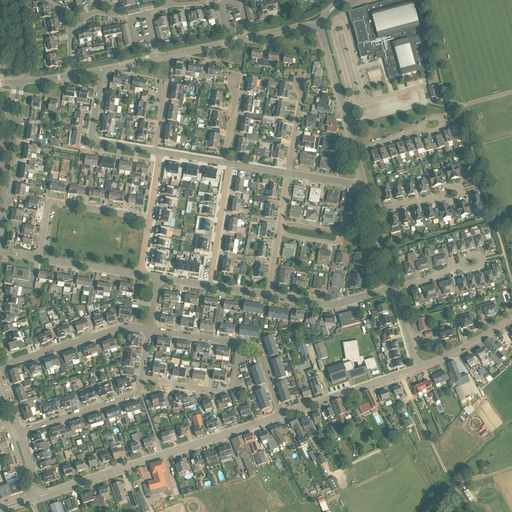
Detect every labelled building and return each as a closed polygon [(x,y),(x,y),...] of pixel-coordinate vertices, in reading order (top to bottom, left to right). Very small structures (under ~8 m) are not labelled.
[(129,0),(121,2),(122,5),(123,5),(123,8),(127,7),(127,9),(130,9),(130,8),(130,6),(131,6),(130,0),(129,0)] [(259,20),(269,18),(267,11),(270,10),(270,12),(278,11),(277,7),(278,6),(277,0),(270,2),(266,3),(265,2),(258,4),(260,13),(258,13),(259,17),(258,17),(259,20)] [(419,35),(416,36),(415,32),(419,31),(419,28),(420,28),(418,21),(424,20),(420,3),(414,5),(412,0),(384,0),(384,2),(369,6),(369,5),(363,7),(364,8),(348,12),(352,26),(352,24),(353,24),(358,44),(357,45),(357,43),(361,59),(361,58),(368,56),(368,57),(377,54),(376,53),(379,52),(379,54),(382,53),(390,80),(402,76),(403,80),(418,76),(426,74),(420,53),(423,52),(422,49),(419,50),(418,44),(421,43),(419,35)] [(219,12),(216,13),(215,9),(212,10),(212,11),(206,13),(208,21),(215,20),(221,19),(219,12)] [(47,18),(50,17),(50,14),(51,14),(50,11),(41,13),(38,13),(40,22),(48,20),(47,18)] [(194,25),(198,25),(195,11),(190,12),(191,14),(188,15),(190,24),(194,23),(194,25)] [(195,11),(198,25),(198,27),(201,26),(201,24),(200,21),(204,20),(202,11),(198,12),(196,12),(196,11),(195,11)] [(177,14),(173,15),(173,17),(171,18),(173,27),(176,26),(177,28),(180,27),(177,14)] [(177,14),(180,27),(180,28),(183,27),(182,24),(186,23),(184,14),(179,15),(178,14),(177,14)] [(163,32),(169,31),(166,18),(161,19),(161,17),(157,18),(158,21),(154,22),(156,29),(162,28),(162,31),(163,32)] [(46,27),(46,29),(58,26),(58,23),(56,24),(56,21),(48,23),(49,26),(46,27)] [(94,24),(91,25),(91,26),(88,27),(89,30),(90,35),(91,35),(94,34),(95,37),(97,36),(94,24)] [(102,32),(100,24),(97,25),(97,24),(94,24),(97,36),(97,37),(103,36),(103,35),(102,35),(102,32)] [(111,39),(108,27),(106,27),(106,28),(103,29),(105,37),(109,36),(109,39),(111,39)] [(83,30),(81,31),(81,32),(78,33),(80,41),(83,40),(84,43),(86,42),(83,30)] [(56,41),(55,41),(54,38),(47,40),(47,43),(44,44),(45,46),(57,43),(56,41)] [(265,59),(261,58),(262,52),(253,50),(252,58),(257,59),(256,65),(264,66),(265,59)] [(272,61),(278,62),(279,55),(270,53),(269,60),(265,59),(264,66),(271,67),(272,61)] [(56,58),(55,58),(55,55),(47,57),(48,60),(45,61),(45,63),(57,60),(56,58)] [(90,55),(78,57),(78,60),(80,60),(80,63),(88,61),(87,57),(90,56),(90,55)] [(294,57),(285,56),(284,63),(289,64),(289,69),(285,68),(284,75),(291,76),(294,57)] [(185,77),(186,70),(183,70),(184,63),(184,64),(178,63),(178,62),(177,62),(175,76),(179,77),(180,76),(185,77)] [(314,78),(321,79),(322,69),(320,69),(321,63),(314,62),(312,74),(315,75),(314,78)] [(197,66),(195,65),(194,64),(194,65),(190,64),(189,71),(186,70),(185,77),(191,77),(195,78),(195,74),(197,66)] [(205,73),(203,73),(204,66),(203,66),(203,67),(197,66),(195,74),(199,75),(199,78),(204,79),(205,73)] [(215,77),(216,68),(214,68),(213,68),(209,67),(208,74),(205,73),(204,79),(204,83),(207,83),(208,80),(210,80),(211,78),(214,79),(215,77)] [(216,68),(215,77),(219,77),(218,83),(224,84),(225,76),(222,76),(223,69),(222,69),(216,68)] [(121,78),(119,77),(118,77),(115,76),(114,83),(111,82),(109,89),(115,90),(116,85),(120,85),(121,78)] [(121,78),(120,85),(124,86),(123,91),(129,92),(130,85),(127,85),(128,79),(128,78),(128,79),(121,78)] [(257,80),(250,78),(249,79),(250,79),(249,85),(256,87),(257,80)] [(326,81),(321,80),(321,79),(314,78),(313,87),(317,88),(316,90),(322,91),(322,92),(327,93),(328,87),(325,87),(326,81)] [(133,86),(130,85),(129,92),(135,92),(136,88),(139,89),(141,81),(139,81),(139,80),(138,80),(134,80),(133,86)] [(148,96),(150,88),(146,88),(147,82),(141,81),(139,89),(143,89),(142,95),(148,96)] [(184,95),(186,96),(187,91),(184,91),(185,85),(174,83),(174,86),(173,86),(172,93),(184,95)] [(289,85),(282,84),(280,90),(288,92),(289,85)] [(248,92),(247,92),(258,94),(259,94),(260,87),(256,87),(249,85),(248,92)] [(70,97),(74,98),(76,90),(68,89),(67,95),(63,95),(62,102),(70,103),(70,97)] [(212,100),(222,101),(221,101),(222,94),(222,91),(211,89),(211,93),(213,94),(212,100)] [(288,92),(280,90),(279,98),(289,99),(289,95),(287,95),(288,92)] [(89,92),(81,91),(80,99),(83,99),(83,103),(87,103),(89,92)] [(173,104),(182,105),(184,95),(172,93),(171,100),(173,101),(173,104),(171,103),(171,104),(173,104)] [(125,97),(110,95),(110,98),(108,97),(107,105),(115,106),(116,99),(124,100),(125,97)] [(41,101),(34,100),(34,99),(33,99),(31,112),(35,113),(36,108),(40,109),(41,101)] [(257,100),(254,100),(246,99),(245,106),(253,107),(256,108),(258,100),(257,100)] [(218,108),(220,108),(221,101),(222,101),(212,100),(211,107),(209,107),(209,110),(211,110),(219,111),(217,111),(218,108)] [(330,101),(320,100),(319,103),(317,103),(316,106),(313,106),(312,110),(318,111),(329,113),(330,108),(328,108),(329,106),(330,104),(329,104),(330,101)] [(58,103),(51,102),(50,106),(50,107),(46,106),(45,113),(49,113),(49,111),(56,112),(55,115),(60,116),(61,109),(57,108),(58,103)] [(147,104),(139,103),(138,110),(146,111),(147,104)] [(182,105),(173,104),(172,107),(170,106),(169,113),(169,114),(178,115),(180,115),(181,109),(182,109),(182,105)] [(286,106),(286,105),(278,104),(278,108),(274,107),(273,110),(285,112),(286,106)] [(105,112),(116,114),(116,117),(122,117),(122,114),(117,113),(118,107),(115,106),(107,105),(105,112)] [(252,114),(253,110),(259,111),(260,108),(256,108),(253,107),(245,106),(244,112),(244,113),(252,114)] [(146,111),(138,110),(137,117),(145,118),(146,111)] [(209,120),(213,121),(223,122),(222,122),(223,115),(221,115),(222,112),(219,111),(211,110),(209,120)] [(273,114),(276,114),(276,118),(284,119),(284,118),(285,112),(273,110),(273,114)] [(85,114),(78,112),(77,119),(84,121),(85,114)] [(169,124),(179,126),(180,124),(178,122),(177,121),(178,115),(169,114),(169,113),(168,113),(168,114),(169,114),(168,121),(170,121),(169,124)] [(315,129),(317,116),(311,115),(311,120),(307,119),(306,123),(307,123),(306,128),(315,129)] [(337,121),(335,121),(335,118),(327,116),(326,126),(328,126),(327,131),(337,133),(338,127),(336,127),(337,121)] [(115,126),(115,123),(112,122),(112,119),(105,117),(103,125),(111,126),(115,126)] [(74,119),(72,126),(62,124),(62,127),(66,128),(74,129),(74,126),(83,128),(84,121),(77,119),(74,119)] [(254,125),(250,124),(251,120),(243,119),(242,126),(250,127),(254,128),(254,125)] [(212,131),(218,132),(219,129),(221,129),(222,122),(223,123),(223,122),(213,121),(212,131)] [(149,125),(141,123),(138,123),(136,130),(140,131),(148,132),(149,125)] [(166,134),(178,136),(178,134),(179,133),(180,132),(180,131),(180,129),(179,129),(179,126),(169,124),(169,127),(167,127),(166,134)] [(287,127),(288,127),(288,126),(280,125),(276,124),(275,131),(286,133),(287,127)] [(42,126),(40,125),(35,125),(35,128),(29,127),(28,133),(40,135),(42,126)] [(111,126),(103,125),(102,132),(105,132),(105,135),(111,136),(112,133),(110,133),(111,126)] [(241,133),(247,134),(248,134),(250,127),(242,126),(241,132),(241,133)] [(454,149),(455,148),(458,148),(457,138),(461,137),(460,133),(461,133),(459,128),(458,129),(458,126),(452,127),(453,133),(450,134),(453,142),(454,149)] [(82,133),(74,132),(74,129),(66,128),(65,131),(70,131),(69,138),(73,139),(80,140),(82,133)] [(148,132),(140,131),(139,137),(137,137),(137,140),(144,142),(144,139),(147,139),(147,138),(147,136),(148,132)] [(218,132),(212,131),(210,141),(219,143),(220,136),(218,135),(218,132)] [(275,131),(274,135),(278,135),(277,139),(285,140),(286,133),(275,131)] [(450,134),(450,131),(444,132),(445,138),(442,138),(445,147),(446,152),(449,151),(449,143),(453,142),(450,134)] [(40,136),(40,135),(28,133),(27,140),(33,141),(32,144),(41,146),(42,142),(39,142),(39,139),(40,136)] [(165,144),(176,146),(177,143),(180,143),(181,137),(178,136),(166,134),(164,141),(167,141),(166,144),(165,144)] [(316,138),(304,136),(302,143),(303,143),(302,147),(314,149),(316,138)] [(442,138),(442,136),(436,137),(437,142),(434,143),(436,149),(445,147),(442,138)] [(416,145),(418,151),(426,148),(425,142),(422,143),(420,138),(414,140),(416,145)] [(73,139),(72,146),(79,147),(80,140),(73,139)] [(246,147),(247,140),(246,140),(240,139),(239,139),(240,139),(239,146),(246,147)] [(260,139),(259,142),(273,144),(271,151),(275,152),(283,153),(284,147),(284,146),(274,145),(274,142),(267,140),(260,139)] [(336,141),(324,139),(323,145),(322,150),(329,151),(334,152),(335,145),(336,141)] [(436,149),(434,143),(431,144),(430,139),(424,141),(425,142),(426,148),(427,152),(436,149)] [(416,145),(413,146),(412,140),(406,142),(407,147),(409,153),(413,152),(417,159),(420,158),(418,151),(416,145)] [(209,149),(208,151),(216,153),(215,152),(215,149),(218,150),(219,143),(210,141),(210,142),(209,149)] [(399,150),(400,156),(401,156),(404,155),(408,162),(411,161),(409,153),(407,147),(404,148),(403,143),(397,144),(399,150)] [(32,144),(32,147),(26,146),(24,153),(36,155),(37,155),(38,149),(41,149),(41,146),(32,144)] [(390,152),(392,158),(395,157),(400,166),(403,165),(401,156),(400,156),(399,150),(396,151),(394,145),(388,147),(390,152)] [(246,147),(239,146),(237,153),(240,153),(239,157),(248,159),(248,155),(245,154),(246,147)] [(387,153),(386,148),(380,149),(381,155),(383,161),(392,158),(390,152),(387,153)] [(266,151),(258,149),(257,157),(265,158),(266,151)] [(377,150),(371,152),(372,155),(371,155),(372,159),(373,159),(374,163),(378,162),(383,171),(386,170),(383,161),(381,155),(378,156),(377,150)] [(274,159),(282,160),(283,153),(275,152),(274,159)] [(39,162),(36,162),(36,159),(36,155),(24,153),(23,160),(29,161),(29,164),(35,165),(39,165),(39,162)] [(315,156),(301,154),(300,158),(301,159),(300,165),(314,167),(315,160),(314,160),(315,156)] [(332,159),(322,157),(320,168),(326,169),(331,170),(333,162),(332,162),(332,159)] [(461,167),(460,163),(455,164),(455,167),(451,168),(455,179),(460,177),(459,172),(462,171),(461,167)] [(35,165),(29,164),(28,167),(22,166),(21,173),(29,174),(30,170),(34,171),(35,165)] [(143,166),(137,165),(137,170),(135,176),(133,175),(132,179),(132,184),(134,185),(135,185),(136,178),(141,178),(142,174),(143,166)] [(455,179),(451,168),(448,169),(447,166),(444,167),(442,168),(443,170),(444,176),(447,175),(449,180),(455,179)] [(470,167),(467,168),(466,166),(461,167),(462,171),(463,175),(466,174),(468,180),(474,178),(473,174),(472,174),(470,167)] [(242,178),(246,178),(246,171),(239,170),(238,179),(242,179),(242,178)] [(443,170),(438,171),(438,174),(435,174),(438,186),(443,184),(442,179),(445,178),(444,176),(443,170)] [(28,184),(32,184),(33,178),(29,178),(29,174),(21,173),(20,179),(26,180),(26,184),(28,184)] [(435,174),(431,175),(430,173),(425,175),(426,177),(428,182),(431,182),(432,187),(438,186),(435,174)] [(66,185),(68,185),(70,178),(67,177),(66,182),(59,181),(58,185),(57,192),(65,193),(66,185)] [(412,185),(415,185),(413,177),(410,178),(411,180),(409,181),(409,183),(406,184),(408,191),(407,191),(408,196),(415,194),(412,185)] [(421,178),(421,181),(418,182),(420,189),(419,189),(420,193),(427,191),(425,186),(428,185),(428,182),(426,177),(421,178)] [(263,179),(262,183),(262,184),(270,185),(269,191),(278,193),(279,186),(274,185),(275,182),(269,181),(269,180),(263,179)] [(400,188),(403,187),(401,179),(398,180),(399,183),(397,183),(397,186),(393,187),(395,194),(396,198),(403,196),(400,188)] [(30,184),(32,185),(32,184),(28,184),(26,184),(22,183),(22,186),(17,185),(17,188),(15,188),(14,190),(26,192),(28,192),(29,187),(30,187),(30,184)] [(389,183),(386,183),(387,186),(379,188),(381,195),(383,194),(384,197),(383,197),(384,202),(391,200),(388,191),(391,190),(389,183)] [(57,192),(58,185),(52,184),(50,191),(57,192)] [(79,185),(73,184),(73,187),(71,187),(70,194),(77,195),(78,188),(79,185)] [(305,187),(295,185),(293,196),(303,198),(305,187)] [(163,189),(162,194),(175,196),(176,191),(180,192),(180,188),(167,186),(167,189),(163,189)] [(243,197),(249,198),(249,197),(249,195),(246,195),(248,188),(244,187),(236,186),(235,192),(243,194),(242,194),(243,194),(243,197)] [(84,196),(85,189),(78,188),(77,195),(84,196)] [(321,190),(311,188),(309,201),(319,203),(321,190)] [(97,198),(104,200),(105,190),(98,189),(98,191),(97,198)] [(14,190),(14,192),(16,192),(16,196),(20,196),(20,199),(26,200),(26,197),(25,197),(26,192),(14,190)] [(97,198),(98,191),(91,190),(90,197),(97,198)] [(124,196),(118,194),(118,191),(117,194),(116,202),(123,203),(124,196)] [(265,197),(268,198),(277,199),(278,193),(269,191),(267,191),(265,197)] [(339,193),(328,191),(326,203),(337,205),(339,193)] [(199,192),(198,196),(203,197),(202,202),(214,204),(215,198),(212,198),(212,195),(199,192)] [(116,202),(117,194),(110,193),(109,200),(116,202)] [(481,205),(479,198),(480,198),(478,193),(472,195),(473,201),(470,202),(472,207),(473,210),(473,209),(477,208),(477,206),(481,205)] [(342,197),(341,202),(344,203),(344,207),(355,209),(356,202),(357,202),(357,201),(357,196),(357,198),(351,197),(351,195),(346,194),(345,197),(342,197)] [(136,205),(137,198),(130,196),(129,204),(136,205)] [(30,206),(41,207),(41,205),(39,205),(39,202),(35,201),(35,198),(29,197),(29,200),(30,200),(30,206)] [(162,199),(161,205),(174,207),(174,202),(178,202),(178,199),(166,197),(165,200),(162,199)] [(245,201),(248,201),(249,199),(249,198),(243,197),(242,201),(234,199),(233,206),(240,207),(244,208),(245,201)] [(143,206),(144,199),(137,198),(136,205),(143,206)] [(301,212),(303,212),(305,204),(302,203),(301,208),(292,206),(292,202),(289,217),(300,219),(301,212)] [(473,210),(472,207),(469,208),(467,203),(462,204),(465,215),(468,214),(469,217),(474,215),(473,209),(473,210)] [(275,206),(263,204),(262,210),(266,211),(274,212),(275,206)] [(465,215),(462,204),(456,206),(458,211),(455,212),(456,218),(457,220),(462,219),(462,216),(465,215)] [(200,205),(199,208),(200,209),(199,214),(212,216),(213,210),(210,209),(210,207),(200,205)] [(37,212),(38,212),(38,209),(40,209),(41,207),(30,206),(29,211),(27,211),(27,214),(33,214),(32,219),(36,219),(37,212)] [(456,218),(455,212),(454,210),(451,211),(450,206),(444,207),(447,218),(450,217),(452,220),(456,218)] [(436,211),(433,212),(431,207),(425,208),(426,213),(427,213),(429,219),(432,218),(433,221),(438,219),(437,215),(436,211)] [(447,218),(444,207),(438,209),(440,214),(437,215),(438,219),(439,223),(444,222),(444,219),(447,218)] [(22,212),(24,212),(24,209),(18,208),(18,211),(13,210),(13,214),(10,213),(10,215),(21,217),(22,212)] [(159,213),(158,216),(171,218),(171,219),(173,219),(174,213),(172,213),(172,210),(166,209),(166,212),(160,211),(159,214),(159,213)] [(419,209),(412,211),(414,215),(415,215),(416,222),(420,221),(421,223),(423,223),(423,225),(427,224),(425,217),(421,217),(419,209)] [(318,212),(313,211),(308,210),(306,220),(316,222),(318,212)] [(412,219),(409,220),(407,211),(400,213),(401,218),(402,217),(404,224),(408,223),(409,225),(410,225),(411,228),(414,227),(412,219)] [(336,214),(325,212),(323,223),(334,225),(336,214)] [(24,218),(21,217),(10,215),(10,217),(12,217),(11,221),(16,222),(15,225),(17,225),(21,225),(22,223),(23,223),(24,218)] [(350,216),(341,215),(339,226),(346,227),(346,225),(352,226),(354,218),(350,218),(350,216)] [(400,222),(397,223),(395,215),(388,216),(390,221),(392,228),(391,228),(393,233),(403,230),(400,222)] [(158,219),(158,222),(164,223),(164,226),(170,227),(171,219),(171,218),(158,216),(158,219)] [(198,216),(197,220),(201,221),(200,226),(210,227),(211,222),(208,221),(208,218),(198,216)] [(36,219),(32,219),(31,223),(25,222),(25,225),(26,225),(25,231),(37,233),(37,231),(35,230),(35,227),(34,227),(36,219)] [(251,219),(250,222),(249,229),(251,229),(252,222),(258,223),(259,220),(251,219)] [(271,232),(272,226),(260,224),(260,227),(263,227),(263,231),(271,232)] [(195,230),(195,234),(205,235),(206,232),(209,233),(210,227),(200,226),(199,231),(199,230),(195,230)] [(157,229),(156,235),(166,237),(167,232),(171,232),(171,228),(161,227),(160,230),(157,229)] [(472,236),(474,243),(477,242),(478,246),(478,247),(483,245),(484,245),(480,234),(476,235),(473,228),(470,229),(472,236)] [(469,229),(472,237),(468,238),(464,231),(461,231),(463,239),(465,245),(468,244),(469,249),(475,248),(474,243),(472,236),(470,229),(469,229)] [(37,233),(25,231),(24,236),(25,236),(24,238),(24,239),(35,241),(36,238),(34,237),(34,234),(36,234),(37,233)] [(452,234),(454,242),(446,244),(449,258),(453,257),(452,254),(453,253),(453,254),(457,253),(456,248),(458,247),(454,233),(452,234)] [(455,233),(454,233),(458,247),(459,247),(460,251),(460,252),(466,250),(465,245),(463,239),(459,240),(455,233)] [(484,233),(480,234),(484,248),(487,247),(489,251),(488,251),(489,252),(494,250),(495,250),(494,247),(495,247),(496,247),(493,242),(493,243),(492,243),(491,239),(487,240),(485,236),(484,233)] [(197,236),(196,239),(198,239),(197,245),(207,246),(208,241),(202,240),(202,237),(197,236)] [(155,240),(154,245),(165,247),(166,242),(169,243),(170,239),(159,237),(159,240),(155,240)] [(259,251),(268,252),(269,246),(258,244),(257,250),(259,251)] [(446,244),(442,245),(443,253),(439,254),(442,265),(448,263),(447,263),(446,259),(449,258),(446,244)] [(194,250),(194,253),(200,254),(200,251),(206,252),(207,246),(197,245),(196,250),(194,250)] [(295,246),(286,245),(285,247),(285,249),(285,251),(284,251),(283,257),(292,259),(295,246)] [(313,250),(307,249),(305,249),(305,248),(302,247),(300,260),(311,262),(313,250)] [(439,254),(435,255),(431,248),(428,249),(432,263),(435,262),(436,266),(436,267),(442,265),(439,254)] [(422,259),(425,270),(430,268),(429,263),(432,263),(428,249),(425,250),(425,258),(422,259)] [(153,252),(152,258),(162,259),(163,255),(167,255),(167,251),(157,250),(156,253),(153,252)] [(331,252),(320,250),(318,262),(329,264),(331,252)] [(349,255),(341,254),(338,253),(336,263),(343,264),(342,267),(346,268),(347,265),(349,255)] [(364,259),(365,259),(366,255),(356,253),(355,258),(354,258),(353,265),(355,265),(363,266),(364,259)] [(422,259),(418,260),(414,253),(413,253),(411,254),(415,268),(418,267),(419,271),(419,272),(425,270),(422,259)] [(411,254),(408,255),(408,263),(404,264),(405,267),(404,268),(404,267),(404,272),(405,272),(406,272),(407,275),(408,275),(413,273),(412,268),(415,268),(411,254)] [(152,258),(151,263),(155,264),(154,267),(165,268),(165,265),(161,264),(162,259),(152,258)] [(502,278),(501,272),(502,272),(503,272),(500,267),(500,268),(499,264),(498,265),(493,266),(493,267),(495,274),(492,275),(494,283),(498,282),(497,280),(502,278)] [(223,266),(222,272),(233,274),(234,267),(231,267),(223,266)] [(280,277),(279,283),(288,285),(290,272),(291,268),(282,266),(281,270),(280,270),(280,275),(281,275),(281,278),(280,277)] [(30,271),(8,267),(6,277),(4,277),(4,278),(6,279),(5,284),(10,285),(13,286),(14,279),(29,282),(30,271)] [(265,272),(256,271),(253,271),(252,277),(255,277),(263,279),(265,272)] [(47,273),(40,272),(39,279),(46,280),(47,273)] [(54,274),(51,274),(51,272),(47,272),(47,273),(46,280),(53,281),(54,274)] [(487,279),(486,280),(488,287),(491,287),(491,284),(494,283),(492,275),(491,272),(485,273),(487,279)] [(345,275),(333,273),(332,283),(332,286),(338,287),(343,288),(342,289),(343,289),(345,275)] [(308,276),(304,275),(297,274),(297,279),(296,285),(303,286),(302,287),(306,288),(308,276)] [(363,276),(352,274),(351,283),(348,283),(347,289),(352,289),(352,287),(360,288),(360,286),(361,286),(363,276)] [(487,291),(486,288),(484,280),(482,274),(477,276),(478,282),(475,283),(478,290),(478,293),(482,292),(482,293),(487,291)] [(59,275),(58,282),(65,283),(66,276),(59,275)] [(64,287),(71,288),(70,293),(73,294),(74,288),(71,287),(73,277),(66,276),(65,283),(64,287)] [(326,278),(315,276),(313,289),(321,290),(322,284),(325,285),(326,278)] [(470,284),(467,285),(466,285),(469,293),(478,290),(475,283),(474,277),(468,278),(470,284)] [(85,279),(78,278),(77,285),(84,286),(85,279)] [(92,283),(92,280),(85,279),(84,286),(91,287),(89,297),(92,297),(94,284),(92,283)] [(458,287),(460,295),(469,293),(466,285),(467,285),(465,279),(459,281),(461,287),(458,287)] [(447,282),(450,294),(454,292),(455,295),(456,294),(457,296),(460,295),(458,287),(455,288),(453,281),(447,282)] [(440,291),(442,298),(447,297),(447,295),(450,294),(447,282),(441,284),(443,290),(440,291)] [(104,293),(105,284),(99,283),(98,284),(94,284),(92,297),(95,298),(96,295),(98,295),(98,296),(103,297),(104,293)] [(128,284),(121,283),(121,287),(116,286),(114,299),(117,300),(118,294),(121,295),(122,294),(122,292),(126,293),(128,284)] [(105,284),(104,293),(110,294),(111,293),(112,293),(111,299),(114,299),(116,286),(112,286),(112,285),(105,284)] [(13,286),(10,285),(10,288),(4,288),(4,290),(6,290),(6,294),(15,296),(16,293),(18,293),(19,287),(13,286)] [(433,301),(438,299),(439,303),(443,302),(442,298),(440,291),(437,291),(435,286),(430,287),(433,301)] [(422,295),(425,303),(433,301),(430,287),(424,289),(425,295),(422,295)] [(416,306),(425,303),(422,295),(419,296),(418,291),(418,290),(413,292),(412,292),(413,295),(412,296),(412,295),(412,300),(413,300),(414,300),(416,306)] [(18,296),(15,296),(6,294),(5,300),(7,300),(7,303),(12,304),(16,305),(18,296)] [(200,314),(203,314),(204,309),(207,310),(207,311),(210,312),(211,308),(212,300),(206,299),(205,303),(202,302),(201,308),(200,314)] [(212,300),(211,308),(217,309),(216,316),(219,317),(221,306),(218,305),(218,301),(212,300)] [(232,303),(225,302),(225,306),(221,306),(219,317),(223,317),(224,310),(230,311),(232,303)] [(7,303),(5,303),(4,309),(6,309),(5,313),(6,313),(14,314),(15,314),(17,314),(18,311),(15,311),(16,305),(12,304),(7,303)] [(239,320),(241,313),(241,308),(238,307),(238,304),(232,303),(230,311),(237,312),(236,320),(239,320)] [(496,306),(491,307),(490,303),(479,306),(482,315),(485,313),(486,316),(498,313),(496,306)] [(382,313),(387,311),(386,305),(378,307),(379,310),(375,311),(374,311),(371,312),(373,316),(370,317),(371,320),(382,316),(382,313)] [(132,307),(131,307),(129,307),(125,307),(125,308),(121,307),(119,315),(126,317),(126,318),(130,319),(132,307)] [(115,308),(110,309),(111,314),(106,315),(108,323),(116,321),(114,315),(117,314),(116,311),(115,308)] [(357,310),(338,315),(342,328),(361,323),(357,310)] [(292,313),(290,321),(299,323),(299,320),(303,321),(305,313),(297,311),(296,315),(292,314),(292,313)] [(4,327),(11,325),(12,319),(14,319),(14,314),(6,313),(6,316),(0,315),(0,317),(2,318),(1,321),(2,321),(2,322),(3,325),(4,325),(4,327)] [(315,325),(316,320),(318,320),(318,315),(313,314),(312,316),(308,315),(307,322),(309,322),(309,324),(314,324),(315,325)] [(471,314),(466,316),(464,316),(459,317),(460,319),(457,320),(460,328),(462,327),(463,329),(467,328),(467,327),(469,326),(473,325),(472,322),(471,320),(473,320),(471,314)] [(94,316),(90,318),(93,327),(93,328),(93,327),(96,326),(97,327),(103,325),(101,317),(95,318),(95,316),(94,316)] [(320,325),(320,326),(322,334),(327,333),(326,328),(326,326),(329,326),(329,324),(334,324),(334,316),(326,316),(326,318),(326,319),(321,319),(321,318),(320,322),(320,323),(320,325)] [(388,328),(387,325),(391,324),(389,317),(381,319),(382,322),(378,323),(380,330),(388,328)] [(429,329),(426,317),(418,319),(420,326),(419,327),(420,332),(426,331),(427,334),(425,334),(425,337),(431,336),(430,332),(429,333),(429,329)] [(83,319),(80,320),(84,331),(83,330),(87,328),(93,327),(90,318),(87,319),(84,320),(83,319)] [(198,326),(201,327),(201,330),(207,331),(208,323),(209,320),(206,320),(205,321),(205,322),(202,322),(203,320),(199,319),(198,326)] [(70,322),(72,326),(74,334),(75,334),(74,333),(74,331),(77,330),(77,331),(78,333),(84,331),(80,320),(74,322),(74,320),(70,322)] [(225,325),(222,325),(221,329),(220,333),(227,334),(229,322),(226,321),(225,325)] [(63,329),(65,337),(66,337),(65,336),(74,333),(74,334),(72,326),(71,326),(69,327),(67,322),(61,324),(63,329)] [(11,325),(4,327),(3,327),(5,331),(2,331),(3,334),(8,332),(9,335),(17,332),(16,327),(14,328),(12,324),(15,324),(15,323),(11,325)] [(56,326),(52,327),(56,338),(57,340),(56,338),(56,337),(59,336),(59,337),(60,339),(65,337),(63,329),(57,331),(56,326)] [(44,333),(47,341),(56,338),(52,327),(46,329),(47,332),(44,333)] [(450,327),(443,329),(442,328),(434,330),(436,337),(440,336),(441,340),(445,338),(445,337),(452,335),(450,327)] [(390,337),(394,336),(392,329),(385,331),(385,334),(381,335),(383,342),(391,340),(390,337)] [(18,332),(17,332),(9,335),(10,339),(8,339),(9,345),(17,342),(18,342),(17,339),(20,338),(18,332)] [(36,338),(38,344),(39,344),(38,343),(41,342),(41,343),(42,345),(48,343),(47,341),(44,333),(45,334),(42,335),(41,332),(38,333),(35,334),(36,338)] [(140,340),(138,339),(138,336),(130,334),(126,333),(125,338),(128,338),(128,339),(128,340),(129,342),(130,342),(131,342),(130,346),(129,346),(128,347),(128,349),(127,349),(135,350),(135,347),(138,348),(140,340)] [(116,347),(116,348),(120,347),(118,339),(117,339),(118,340),(114,341),(114,340),(113,338),(108,340),(111,350),(110,348),(116,347)] [(162,356),(163,353),(165,339),(158,338),(157,346),(160,347),(161,347),(162,347),(162,349),(163,349),(162,353),(160,352),(156,352),(156,355),(162,356)] [(323,343),(325,342),(323,338),(314,341),(315,345),(319,360),(318,361),(321,371),(323,371),(325,370),(322,359),(328,357),(323,343)] [(173,351),(174,344),(171,344),(172,340),(165,339),(163,353),(162,356),(164,356),(165,353),(166,353),(166,352),(167,348),(170,349),(170,350),(173,351)] [(493,355),(492,355),(499,362),(504,356),(499,350),(502,347),(499,343),(496,345),(490,339),(484,343),(494,354),(493,355)] [(108,342),(99,345),(101,353),(102,353),(102,356),(109,354),(108,351),(111,350),(108,340),(107,340),(108,342)] [(185,342),(178,341),(177,345),(174,344),(173,351),(173,352),(176,353),(177,350),(183,351),(185,342)] [(332,384),(348,378),(352,377),(352,379),(368,373),(368,371),(370,370),(371,371),(378,369),(374,358),(371,359),(365,361),(363,356),(360,357),(357,341),(343,343),(345,359),(343,360),(343,364),(327,370),(329,375),(328,376),(329,379),(330,378),(332,384)] [(392,341),(382,344),(383,348),(386,347),(387,351),(387,352),(394,350),(398,349),(396,343),(393,344),(392,341)] [(17,342),(9,345),(11,352),(19,349),(17,342)] [(194,347),(191,347),(191,343),(185,342),(183,351),(190,352),(189,353),(193,354),(194,347)] [(95,344),(89,346),(92,356),(98,354),(101,353),(99,345),(98,343),(99,345),(99,346),(96,347),(95,346),(95,344)] [(203,356),(204,345),(198,344),(197,348),(194,347),(193,354),(196,354),(196,353),(200,353),(199,358),(202,358),(203,356)] [(311,361),(306,344),(299,346),(304,363),(311,361)] [(212,359),(213,351),(210,350),(211,346),(204,345),(203,356),(209,358),(209,359),(212,359)] [(79,349),(80,353),(81,354),(82,358),(83,362),(84,361),(85,361),(85,362),(86,361),(87,361),(87,360),(87,359),(86,358),(87,358),(92,356),(89,346),(89,347),(89,348),(86,349),(80,351),(80,349),(79,349)] [(223,357),(224,349),(217,348),(217,351),(213,351),(212,359),(213,357),(216,357),(216,356),(223,357)] [(483,349),(476,353),(482,363),(488,359),(490,363),(494,362),(497,365),(496,366),(502,372),(506,369),(499,362),(492,355),(493,355),(492,353),(487,357),(483,349)] [(76,350),(70,352),(73,362),(80,360),(80,363),(81,365),(82,365),(82,366),(84,365),(83,362),(82,358),(81,354),(78,355),(77,353),(76,350)] [(387,351),(384,352),(385,357),(389,356),(390,360),(397,358),(400,357),(399,352),(395,353),(394,350),(387,352),(387,351)] [(127,357),(128,358),(128,361),(126,361),(135,362),(136,362),(137,356),(135,356),(134,356),(135,352),(136,352),(128,351),(126,351),(125,355),(126,355),(126,356),(127,357)] [(62,360),(64,368),(68,367),(67,364),(73,362),(70,352),(63,354),(64,358),(65,359),(62,360)] [(481,362),(477,365),(472,355),(465,359),(469,366),(470,366),(473,371),(477,369),(481,376),(487,372),(485,368),(481,362)] [(57,356),(51,358),(54,368),(60,366),(62,374),(66,373),(64,368),(62,360),(62,362),(59,363),(58,360),(57,356)] [(51,358),(44,361),(46,366),(43,367),(44,369),(45,374),(48,373),(47,370),(54,368),(51,358)] [(390,360),(386,361),(388,365),(391,364),(392,369),(403,366),(401,360),(398,361),(397,358),(390,360)] [(135,362),(126,361),(125,367),(126,367),(126,371),(133,372),(135,362)] [(470,381),(469,380),(467,374),(461,376),(458,370),(455,361),(448,364),(451,373),(449,374),(451,379),(454,384),(456,383),(457,387),(470,381)] [(29,373),(31,379),(31,380),(34,379),(33,375),(40,373),(37,363),(30,365),(31,368),(31,371),(29,372),(28,369),(29,373)] [(170,373),(173,373),(173,376),(179,377),(180,369),(174,368),(175,364),(171,364),(171,366),(169,373),(170,373)] [(180,369),(179,377),(185,378),(185,377),(189,377),(191,367),(184,366),(184,370),(180,369)] [(189,379),(193,379),(192,380),(199,381),(200,372),(194,371),(194,368),(191,367),(189,377),(189,379)] [(18,369),(10,372),(12,378),(20,375),(18,369)] [(227,374),(227,370),(224,370),(224,373),(220,373),(219,381),(225,382),(227,374)] [(447,380),(443,371),(440,373),(432,376),(437,388),(441,386),(440,383),(447,380)] [(14,384),(22,382),(20,375),(12,378),(13,380),(14,384)] [(318,383),(321,382),(319,376),(315,377),(317,381),(310,383),(315,396),(321,393),(318,383)] [(129,379),(124,381),(125,388),(126,389),(132,387),(129,379)] [(116,391),(121,389),(125,388),(124,381),(123,380),(118,381),(113,383),(116,391)] [(111,384),(110,381),(103,383),(103,382),(104,387),(105,387),(107,394),(113,392),(111,384)] [(428,381),(419,385),(422,392),(423,394),(427,392),(432,390),(428,381)] [(103,382),(97,384),(99,389),(98,389),(101,397),(108,395),(107,394),(105,387),(104,387),(103,382)] [(300,382),(297,383),(300,392),(302,392),(304,398),(311,395),(309,388),(306,389),(305,386),(302,387),(300,382)] [(422,392),(419,385),(413,388),(415,391),(414,392),(415,395),(418,394),(420,397),(423,395),(422,393),(422,392)] [(456,387),(460,401),(466,399),(462,385),(456,387)] [(86,391),(86,393),(87,392),(89,400),(95,398),(92,389),(91,386),(85,388),(85,389),(86,391)] [(400,386),(393,389),(395,395),(400,394),(401,398),(404,397),(400,386)] [(26,394),(24,388),(16,390),(18,396),(26,394)] [(86,393),(86,391),(85,389),(79,391),(80,395),(83,403),(89,401),(89,400),(87,392),(86,393)] [(377,407),(370,391),(369,390),(363,393),(368,404),(359,407),(362,414),(371,410),(377,407)] [(387,391),(377,394),(381,403),(385,402),(385,403),(391,401),(387,391)] [(436,391),(432,393),(436,403),(440,401),(436,391)] [(33,402),(38,400),(37,397),(36,397),(29,399),(28,397),(30,396),(29,393),(26,394),(18,396),(18,397),(19,399),(20,403),(26,401),(27,404),(33,402)] [(79,400),(76,393),(71,394),(72,398),(68,399),(71,407),(77,405),(75,400),(78,399),(79,400)] [(167,397),(164,398),(163,394),(157,396),(160,404),(163,403),(164,407),(167,406),(166,405),(169,404),(167,397)] [(181,397),(180,394),(175,396),(172,397),(173,401),(170,401),(173,410),(176,409),(179,408),(178,406),(184,405),(183,402),(181,397)] [(183,402),(184,405),(188,404),(189,407),(198,405),(195,397),(191,398),(188,399),(187,395),(181,397),(183,402)] [(217,402),(217,401),(215,402),(217,409),(220,408),(220,409),(228,407),(227,405),(231,403),(229,395),(221,398),(222,400),(217,402)] [(147,403),(147,404),(149,410),(154,409),(155,407),(156,408),(160,407),(160,404),(157,396),(151,398),(152,402),(147,404),(147,403)] [(63,397),(58,399),(60,405),(63,404),(63,406),(64,409),(71,407),(68,399),(67,397),(64,398),(63,397)] [(52,400),(48,402),(49,405),(52,413),(58,411),(57,408),(56,406),(59,405),(60,406),(60,405),(58,399),(52,400)] [(214,400),(211,401),(210,400),(203,402),(202,399),(198,400),(201,407),(204,406),(206,413),(213,410),(214,414),(215,414),(218,413),(215,402),(214,400)] [(347,416),(346,414),(351,413),(350,409),(345,411),(341,399),(332,402),(339,421),(340,424),(344,422),(343,417),(347,416)] [(131,404),(135,416),(134,412),(140,410),(141,412),(145,414),(147,413),(143,401),(138,403),(138,402),(131,404)] [(27,404),(23,405),(24,408),(22,409),(24,415),(32,413),(31,409),(35,407),(33,402),(27,404)] [(49,405),(48,402),(39,405),(41,412),(41,411),(44,410),(44,412),(46,415),(52,413),(49,405)] [(131,404),(124,406),(127,414),(132,412),(133,417),(135,416),(131,404)] [(471,405),(468,408),(466,406),(463,409),(465,410),(464,411),(469,416),(475,410),(471,405)] [(239,406),(234,407),(235,411),(236,415),(241,413),(242,417),(251,414),(249,406),(240,409),(239,406)] [(116,420),(122,418),(123,418),(122,418),(119,408),(113,410),(115,418),(116,420)] [(330,417),(334,416),(331,409),(325,411),(327,418),(328,422),(329,423),(331,422),(331,421),(330,417)] [(106,420),(108,426),(111,425),(109,420),(115,418),(113,410),(106,412),(108,417),(105,418),(106,420)] [(358,410),(353,412),(356,418),(357,417),(360,422),(363,420),(358,410)] [(34,419),(38,417),(37,415),(33,416),(32,413),(24,415),(26,421),(34,419)] [(311,421),(315,430),(320,428),(319,423),(322,422),(319,413),(312,416),(314,420),(311,421)] [(105,427),(106,426),(108,426),(106,420),(103,421),(101,414),(95,416),(97,424),(103,422),(105,427)] [(235,418),(234,419),(233,414),(228,416),(230,423),(233,422),(234,423),(236,423),(235,418)] [(200,415),(193,417),(197,429),(194,430),(197,437),(204,435),(202,431),(205,430),(200,415)] [(87,423),(89,429),(92,428),(91,426),(97,424),(95,416),(88,418),(89,422),(87,423)] [(230,423),(228,416),(222,417),(222,416),(219,417),(221,423),(224,422),(225,426),(228,426),(227,424),(230,423)] [(219,417),(216,418),(214,419),(214,420),(211,421),(214,428),(217,427),(217,429),(220,428),(219,424),(221,423),(219,417)] [(297,439),(301,446),(308,443),(305,435),(299,424),(296,417),(288,420),(292,428),(295,426),(300,438),(297,439)] [(315,430),(311,421),(309,421),(308,417),(301,420),(303,428),(304,428),(306,434),(315,430)] [(413,424),(410,419),(404,422),(407,428),(413,424)] [(84,425),(82,420),(76,422),(79,430),(83,429),(84,435),(90,433),(89,429),(87,423),(87,424),(84,425)] [(214,428),(211,421),(206,423),(207,426),(204,427),(205,430),(208,429),(209,432),(212,431),(211,429),(214,428)] [(70,424),(72,429),(69,430),(71,436),(77,434),(76,431),(79,430),(76,422),(70,424)] [(191,432),(188,423),(176,427),(180,437),(187,435),(186,433),(190,431),(191,432)] [(281,433),(283,432),(284,434),(289,432),(287,426),(282,427),(281,424),(270,428),(274,437),(276,441),(278,446),(286,442),(281,433)] [(65,431),(64,426),(57,428),(60,436),(64,435),(65,438),(71,436),(69,430),(68,429),(68,430),(65,431)] [(333,426),(329,429),(333,436),(337,434),(333,426)] [(170,435),(175,433),(173,427),(165,429),(167,433),(161,435),(164,443),(171,440),(170,435)] [(60,436),(57,428),(51,430),(52,433),(49,434),(52,442),(50,443),(50,445),(52,445),(52,443),(58,441),(57,437),(60,436)] [(270,439),(267,432),(260,435),(262,442),(267,440),(271,451),(279,448),(278,446),(276,441),(274,437),(270,439)] [(39,445),(44,443),(45,443),(44,440),(45,439),(44,434),(41,435),(41,434),(31,438),(33,443),(38,441),(39,445)] [(138,444),(141,443),(137,434),(132,436),(134,444),(131,445),(133,453),(140,451),(138,444)] [(152,442),(153,441),(153,442),(156,441),(154,434),(149,435),(147,436),(148,439),(143,441),(146,449),(153,446),(152,442)] [(256,443),(252,434),(242,438),(247,452),(248,452),(250,451),(251,455),(254,454),(257,462),(266,459),(264,451),(259,453),(256,443)] [(247,452),(242,438),(241,437),(232,440),(236,451),(238,458),(242,456),(246,466),(250,478),(256,475),(252,464),(248,452),(247,452)] [(123,448),(117,450),(115,446),(116,446),(114,442),(110,443),(115,459),(125,455),(123,448)] [(44,443),(39,445),(34,446),(36,452),(41,450),(42,454),(47,452),(48,452),(46,448),(45,449),(44,443)] [(229,444),(224,446),(225,447),(223,447),(224,448),(219,450),(222,458),(228,456),(229,458),(233,456),(229,444)] [(110,461),(105,448),(96,451),(97,453),(99,459),(101,458),(103,463),(110,461)] [(218,460),(215,452),(209,454),(209,451),(204,453),(207,462),(208,462),(209,467),(219,464),(218,460)] [(49,457),(48,458),(47,452),(42,454),(37,455),(39,461),(44,459),(45,463),(49,461),(51,461),(49,457)] [(96,460),(99,459),(97,453),(94,454),(94,456),(91,457),(92,458),(88,459),(91,467),(97,465),(96,460)] [(84,462),(87,461),(84,454),(77,456),(79,463),(76,464),(78,472),(86,469),(84,462)] [(198,465),(202,463),(199,454),(194,456),(195,459),(190,461),(194,473),(200,471),(198,465)] [(323,455),(316,459),(317,461),(320,466),(327,463),(323,455)] [(187,465),(188,465),(186,459),(181,460),(182,462),(179,463),(180,464),(176,466),(178,474),(189,470),(187,465)] [(48,472),(49,471),(53,470),(55,469),(60,468),(59,464),(51,467),(49,461),(45,463),(40,464),(42,470),(47,468),(48,472)] [(167,471),(164,461),(150,465),(154,480),(147,482),(151,495),(172,489),(167,471)] [(70,466),(69,463),(66,464),(67,467),(63,468),(66,476),(73,473),(70,466)] [(14,470),(12,465),(2,468),(4,474),(14,470)] [(54,476),(57,475),(55,469),(53,470),(49,471),(50,474),(44,476),(46,483),(56,480),(54,476)] [(3,474),(7,485),(11,496),(22,492),(14,470),(4,474),(3,474)] [(335,477),(328,480),(333,491),(340,488),(335,477)] [(122,488),(125,487),(124,481),(121,482),(113,485),(117,496),(119,503),(127,501),(122,488)] [(7,485),(5,485),(5,486),(0,487),(0,494),(1,499),(11,496),(7,485)] [(104,500),(105,500),(103,496),(110,494),(107,487),(99,489),(101,495),(96,497),(101,511),(103,510),(103,511),(107,509),(105,503),(105,504),(104,500)] [(191,487),(183,490),(185,495),(193,493),(191,487)] [(141,491),(136,493),(142,511),(147,511),(150,511),(148,506),(147,507),(141,491)] [(101,511),(96,497),(93,498),(91,492),(88,493),(85,494),(84,493),(84,494),(81,495),(84,504),(94,501),(96,507),(98,511),(101,511)] [(135,493),(130,495),(135,508),(140,506),(135,493)] [(75,497),(68,500),(68,499),(68,500),(64,501),(65,501),(67,507),(71,506),(73,510),(78,508),(75,497)] [(323,497),(318,499),(323,511),(328,508),(323,497)] [(62,511),(59,503),(50,506),(52,511),(62,511)]
